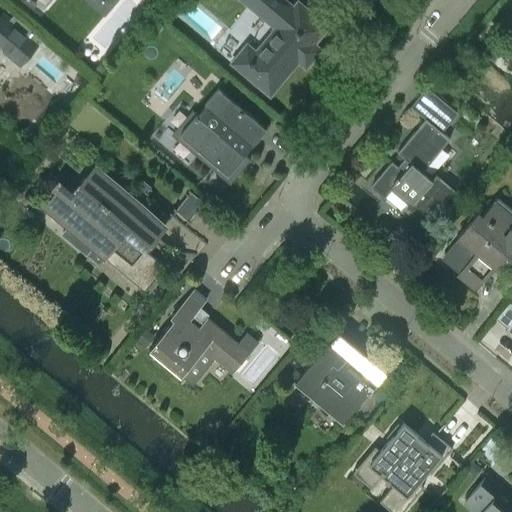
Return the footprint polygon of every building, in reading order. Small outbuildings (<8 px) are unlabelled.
[(242,0),(250,7),(254,1),(278,21),(254,50),(245,43),(229,62),(269,94),(297,60),(304,66),(320,47),(313,42),(328,25),(297,0),(295,0),(292,4),(287,0),(242,0)] [(7,38),(0,31),(0,50),(2,48),(20,63),(36,44),(16,28),(7,38)] [(192,118),(179,134),(227,174),(243,155),(249,160),(250,159),(243,154),(265,128),(217,88),(196,114),(191,110),(190,111),(192,112),(192,118)] [(425,118),(397,152),(407,161),(400,170),(390,162),(370,186),(383,197),(392,186),(408,200),(399,211),(421,229),(454,190),(434,174),(429,179),(421,172),(449,138),(441,132),(457,112),(442,101),(426,120),(425,118)] [(143,248),(164,223),(94,165),(71,192),(58,181),(39,204),(67,225),(72,219),(97,239),(85,253),(98,263),(103,257),(143,290),(144,289),(153,278),(164,265),(143,248)] [(190,191),(175,210),(187,220),(202,202),(190,191)] [(505,269),(511,261),(511,229),(507,225),(511,218),(511,210),(497,198),(481,216),(477,213),(474,215),(472,214),(466,221),(468,223),(456,237),(439,257),(457,272),(455,275),(474,291),(497,263),(505,269)] [(395,264),(402,255),(394,248),(386,257),(395,264)] [(205,300),(192,288),(169,316),(173,320),(149,349),(181,375),(203,348),(232,372),(257,342),(245,333),(236,343),(197,309),(205,300)] [(339,426),(385,371),(337,331),(291,386),(293,388),(296,384),(339,421),(336,424),(339,426)] [(357,417),(347,429),(356,436),(365,424),(357,417)] [(374,447),(356,469),(374,484),(384,471),(395,481),(390,488),(403,498),(417,482),(413,479),(423,468),(430,473),(451,448),(431,431),(419,446),(412,439),(413,437),(397,424),(386,437),(389,440),(380,452),(374,447)] [(490,467),(506,447),(491,436),(476,455),(490,467)] [(471,460),(465,467),(474,475),(480,467),(471,460)] [(511,496),(511,495),(486,474),(464,500),(477,511),(511,511),(511,505),(508,501),(511,496)]
